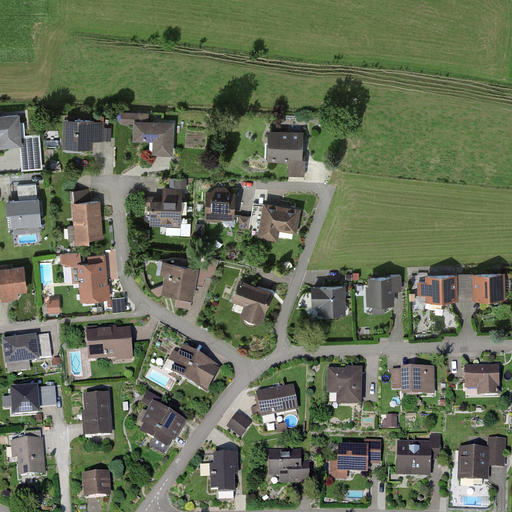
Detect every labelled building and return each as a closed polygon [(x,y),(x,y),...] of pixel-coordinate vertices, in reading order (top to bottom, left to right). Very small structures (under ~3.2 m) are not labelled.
[(152,110),(123,109),(123,121),(135,121),(135,118),(151,119),(152,110)] [(20,112),(0,113),(0,145),(23,144),(20,112)] [(115,119),(64,116),(62,146),(93,148),(94,138),(114,139),(115,119)] [(151,119),(135,118),(135,121),(134,140),(153,140),(153,152),(174,153),(175,119),(151,119)] [(290,160),(304,161),(305,129),(269,128),(268,160),(290,160)] [(45,168),(44,154),(23,155),(24,169),(45,168)] [(289,175),(308,176),(309,161),(304,161),(290,160),(289,175)] [(190,178),(172,177),(172,189),(187,189),(190,189),(190,178)] [(13,198),(39,196),(37,182),(12,184),(13,198)] [(92,187),(72,188),(73,201),(93,200),(92,187)] [(172,189),(154,188),(153,224),(185,225),(187,189),(172,189)] [(208,221),(235,221),(235,188),(208,188),(208,221)] [(13,198),(9,199),(12,226),(43,223),(40,196),(39,196),(13,198)] [(93,200),(73,201),(76,245),(91,244),(90,238),(105,237),(103,199),(93,200)] [(259,237),(279,240),(281,229),(299,231),(303,206),(264,200),(259,237)] [(64,266),(80,264),(79,256),(83,256),(83,251),(63,252),(64,266)] [(80,264),(82,302),(113,300),(110,254),(83,256),(79,256),(80,264)] [(220,261),(203,258),(201,268),(198,284),(206,285),(208,275),(217,277),(220,261)] [(198,284),(201,268),(167,261),(162,292),(195,298),(198,284)] [(0,268),(0,299),(19,297),(18,292),(28,291),(24,265),(0,268)] [(507,270),(474,272),(475,300),(508,298),(507,270)] [(460,300),(459,272),(427,273),(427,280),(419,280),(420,293),(428,293),(428,301),(460,300)] [(474,272),(459,272),(460,300),(475,300),(474,272)] [(396,276),(396,290),(405,290),(404,273),(392,274),(392,276),(396,276)] [(392,276),(369,277),(370,306),(375,305),(375,314),(388,314),(388,305),(396,304),(396,290),(396,276),(392,276)] [(277,291),(242,278),(234,301),(247,306),(243,316),(264,324),(277,291)] [(313,309),(319,309),(319,315),(349,314),(348,284),(312,285),(313,309)] [(63,298),(49,299),(50,313),(63,312),(63,298)] [(124,359),(135,359),(133,328),(88,331),(90,360),(114,359),(114,363),(124,362),(124,359)] [(43,337),(7,341),(10,366),(46,361),(43,337)] [(210,393),(224,367),(185,346),(180,354),(175,351),(170,361),(176,364),(171,373),(210,393)] [(467,367),(468,389),(481,388),(481,397),(502,396),(501,365),(467,367)] [(328,392),(338,393),(338,404),(364,405),(365,367),(346,367),(346,370),(328,369),(328,392)] [(401,367),(401,369),(394,369),(394,383),(402,383),(403,395),(437,395),(437,367),(401,367)] [(296,383),(257,392),(262,418),(302,410),(296,383)] [(15,414),(41,411),(39,386),(12,388),(15,414)] [(374,403),(374,388),(364,388),(364,403),(374,403)] [(149,392),(142,403),(152,409),(156,403),(160,406),(163,401),(149,392)] [(111,394),(84,395),(86,436),(114,435),(111,394)] [(152,409),(139,431),(171,450),(187,422),(160,406),(156,403),(152,409)] [(240,412),(229,428),(244,439),(256,423),(240,412)] [(433,460),(444,461),(445,436),(434,436),(433,443),(433,460)] [(510,438),(492,438),(491,449),(491,468),(509,468),(510,438)] [(46,439),(13,440),(14,458),(19,458),(20,476),(48,475),(46,439)] [(370,465),(383,465),(384,441),(366,441),(366,446),(371,447),(370,465)] [(433,443),(400,442),(399,477),(432,478),(433,460),(433,443)] [(366,446),(339,446),(338,462),(338,472),(349,473),(370,473),(370,465),(371,447),(366,446)] [(491,449),(460,447),(459,480),(490,481),(491,468),(491,449)] [(305,450),(271,450),(271,477),(281,477),(281,484),(312,484),(312,463),(305,463),(305,450)] [(211,465),(212,494),(238,493),(237,472),(241,472),(240,454),(214,455),(215,465),(211,465)] [(349,481),(349,473),(338,472),(338,462),(332,462),(332,474),(339,481),(349,481)] [(85,500),(113,498),(111,472),(83,474),(85,500)]
